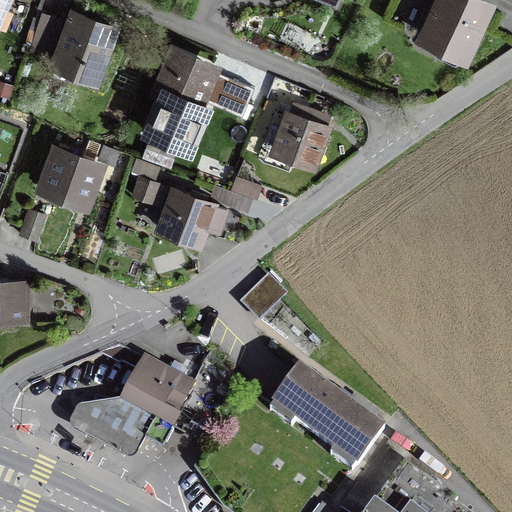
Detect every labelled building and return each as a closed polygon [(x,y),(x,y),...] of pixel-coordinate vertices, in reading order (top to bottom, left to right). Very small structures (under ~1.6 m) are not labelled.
[(16,0),(0,0),(0,33),(2,35),(16,0)] [(345,0),(318,0),(341,10),(345,0)] [(502,6),(488,0),(442,0),(424,43),(475,66),(502,6)] [(123,31),(75,13),(54,69),(102,87),(123,31)] [(223,69),(176,49),(155,99),(202,119),(223,69)] [(268,91),(242,80),(232,103),(258,113),(268,91)] [(332,126),(290,112),(275,158),(317,171),(332,126)] [(109,167),(56,147),(39,191),(92,211),(109,167)] [(0,195),(8,173),(0,169),(0,195)] [(138,171),(135,194),(158,197),(161,174),(138,171)] [(252,208),(261,178),(236,171),(227,201),(252,208)] [(223,207),(177,191),(162,232),(208,249),(223,207)] [(43,209),(26,205),(20,234),(37,238),(43,209)] [(273,279),(246,306),(261,324),(288,299),(273,279)] [(29,281),(0,280),(0,311),(20,311),(20,295),(29,295),(29,281)] [(242,381),(211,351),(193,384),(194,392),(175,426),(207,444),(241,384),(242,381)] [(193,384),(148,358),(121,398),(81,402),(69,422),(132,457),(164,405),(178,412),(193,384)] [(383,429),(299,369),(273,406),(357,466),(383,429)] [(241,384),(207,444),(196,467),(231,508),(236,511),(333,511),(350,486),(354,490),(367,472),(357,466),(273,406),(241,384)] [(465,511),(404,468),(372,511),(465,511)]
